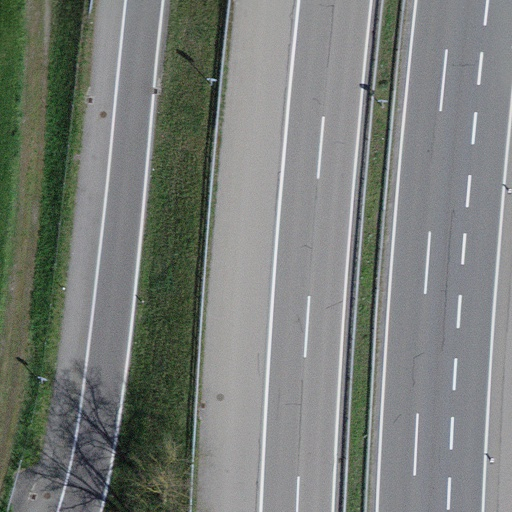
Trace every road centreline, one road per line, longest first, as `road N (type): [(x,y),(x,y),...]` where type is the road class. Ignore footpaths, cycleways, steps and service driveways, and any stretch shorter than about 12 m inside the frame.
road 1 (motorway): [(145,0),(103,402),(80,511)]
road 2 (motorway): [(413,511),(452,0)]
road 3 (motorway): [(335,0),(297,511)]
